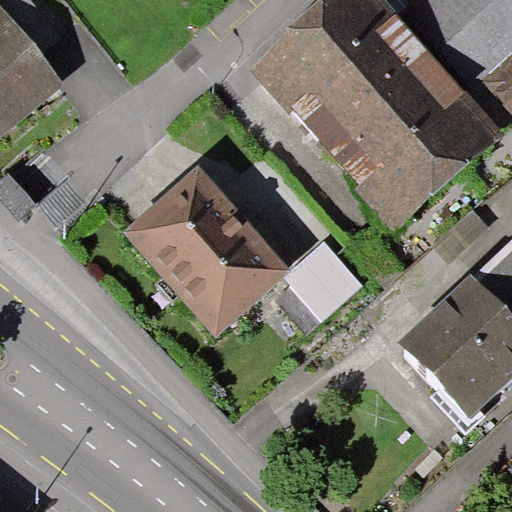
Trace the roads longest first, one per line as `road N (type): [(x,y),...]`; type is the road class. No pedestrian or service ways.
road 1 (residential): [(267,0),(84,157)]
road 2 (primary): [(199,511),(85,422)]
road 3 (primary): [(85,422),(0,325)]
